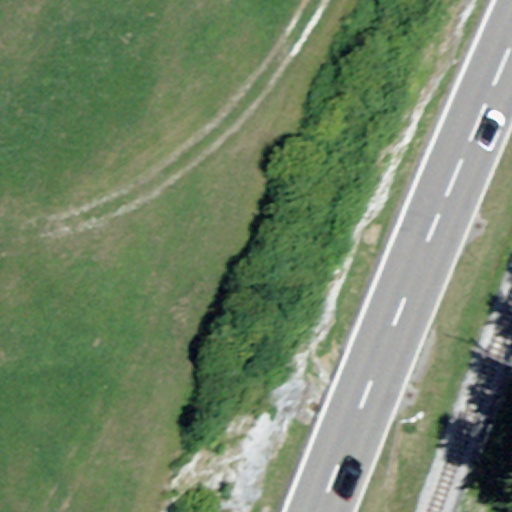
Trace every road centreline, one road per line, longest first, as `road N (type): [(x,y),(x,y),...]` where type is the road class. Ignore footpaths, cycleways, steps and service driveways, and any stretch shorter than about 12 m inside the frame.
road 1 (secondary): [(320,511),(511,51)]
road 2 (track): [(314,0),(225,127),(154,182),(86,217),(10,226)]
